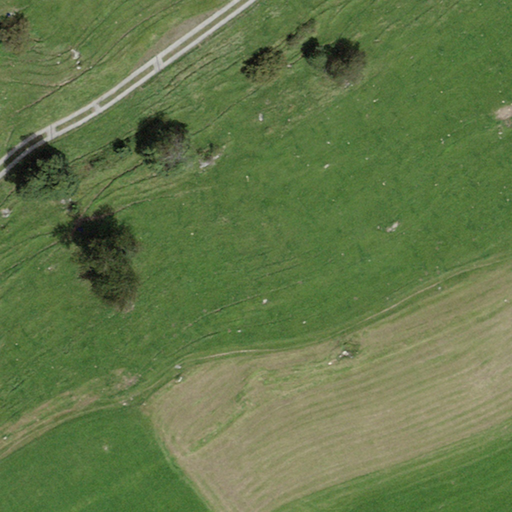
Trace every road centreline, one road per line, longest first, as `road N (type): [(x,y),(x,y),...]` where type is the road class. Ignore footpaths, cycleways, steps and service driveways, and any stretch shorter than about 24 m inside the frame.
road 1 (track): [(0,452),(64,412),(129,403),(186,362),(332,342),(511,258)]
road 2 (track): [(0,171),(243,0)]
